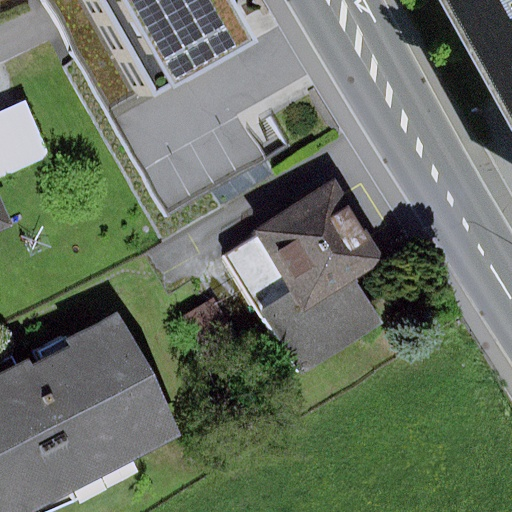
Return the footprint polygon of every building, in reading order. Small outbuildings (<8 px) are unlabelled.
[(117,0),(166,95),(259,48),(234,0),(117,0)] [(511,0),(436,0),(511,133),(511,0)] [(0,114),(0,176),(48,155),(24,103),(0,114)] [(313,205),(227,255),(267,323),(353,273),(313,205)] [(0,231),(9,228),(0,207),(0,231)] [(0,503),(149,432),(96,322),(0,367),(0,503)]
